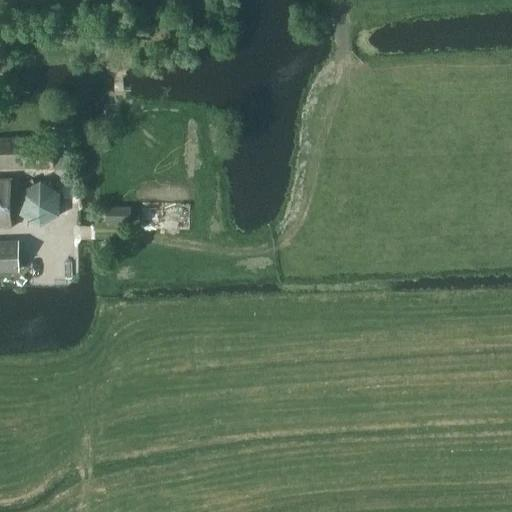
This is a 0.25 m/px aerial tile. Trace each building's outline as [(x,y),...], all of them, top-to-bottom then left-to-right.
[(0,169),(54,168),(53,138),(0,139),(0,169)] [(11,179),(0,178),(0,227),(12,228),(11,179)] [(60,216),(60,193),(41,180),(21,191),(20,214),(40,226),(60,216)] [(107,226),(131,225),(131,209),(106,210),(107,226)] [(0,270),(19,270),(19,240),(0,240),(0,270)]
